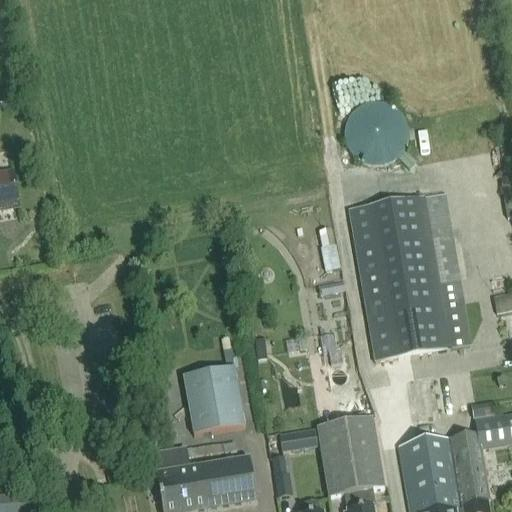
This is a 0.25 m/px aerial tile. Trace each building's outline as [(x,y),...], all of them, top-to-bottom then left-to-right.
[(346,127),(344,137),(346,147),(350,156),(358,163),(367,168),(376,169),(386,168),(395,163),(402,156),(407,147),(409,137),(407,127),(402,118),(395,111),(386,107),(376,105),(367,107),(358,111),(350,118),(346,127)] [(0,215),(19,212),(13,176),(0,178),(0,215)] [(348,214),(374,366),(468,350),(460,305),(444,308),(425,201),(348,214)] [(246,430),(235,371),(182,381),(193,439),(246,430)] [(497,418),(495,406),(471,410),(473,422),(497,418)] [(481,453),(511,448),(511,420),(476,425),(478,438),(399,452),(409,511),(488,511),(487,506),(490,505),(481,453)] [(372,494),(384,493),(372,422),(318,431),(329,502),(344,499),(345,511),(373,511),(375,511),(372,494)] [(312,432),(300,434),(303,450),(315,448),(312,432)] [(220,511),(257,506),(250,462),(190,472),(189,462),(238,454),(236,445),(188,453),(187,451),(152,457),(161,511),(220,511)] [(286,477),(284,461),(272,463),(277,501),(294,499),(291,477),(286,477)]
